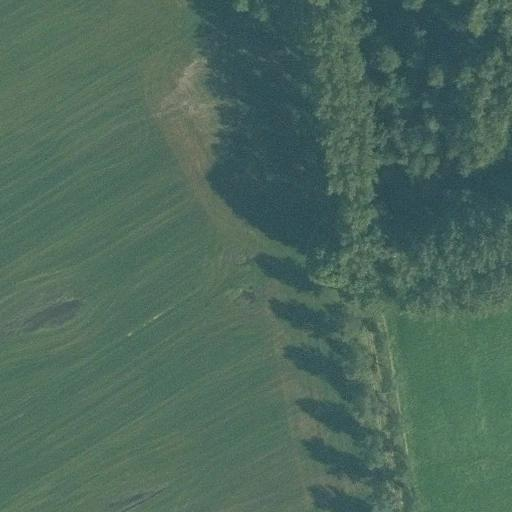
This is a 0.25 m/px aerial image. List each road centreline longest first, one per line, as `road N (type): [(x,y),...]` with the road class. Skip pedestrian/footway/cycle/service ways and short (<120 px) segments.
road 1 (track): [(400,511),(355,245)]
road 2 (track): [(355,245),(315,0)]
road 3 (track): [(511,213),(355,245)]
